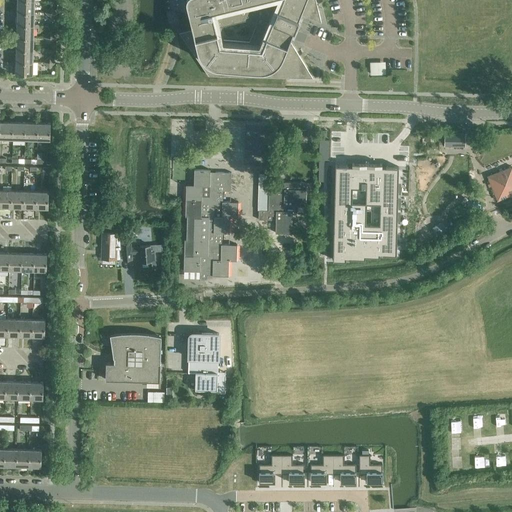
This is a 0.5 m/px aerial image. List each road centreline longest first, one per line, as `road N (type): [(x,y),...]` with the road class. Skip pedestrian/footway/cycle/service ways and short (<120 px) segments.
road 1 (residential): [(192,297),(387,282),(418,275),(511,226)]
road 2 (tertiary): [(348,107),(80,97)]
road 3 (residential): [(76,304),(80,97)]
road 4 (residential): [(69,491),(76,304)]
road 5 (tertiary): [(511,112),(348,107)]
road 6 (residential): [(220,495),(69,491)]
road 7 (residential): [(365,511),(353,498),(220,495)]
